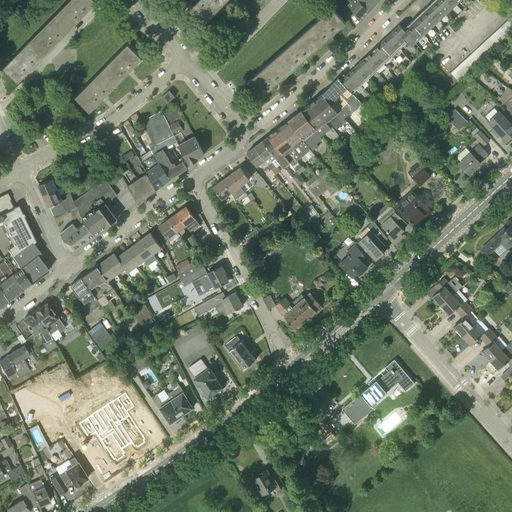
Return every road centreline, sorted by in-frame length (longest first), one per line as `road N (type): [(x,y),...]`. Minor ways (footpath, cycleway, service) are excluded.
road 1 (tertiary): [(97,511),(290,369)]
road 2 (residential): [(290,369),(190,179)]
road 3 (residential): [(399,0),(240,135)]
road 4 (residential): [(21,174),(100,130),(181,60)]
road 5 (residential): [(511,441),(379,295)]
road 6 (tertiary): [(379,295),(511,176)]
road 7 (residential): [(190,179),(67,268)]
